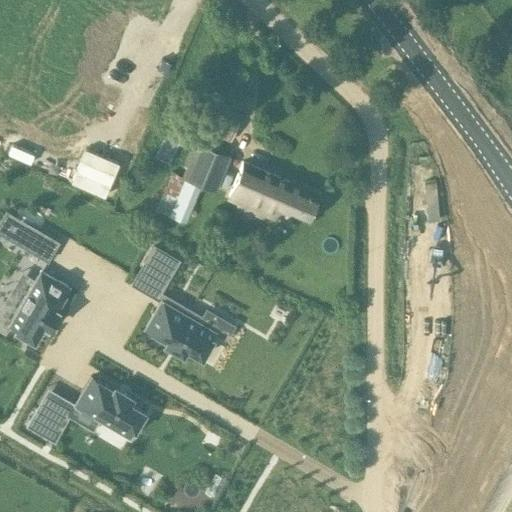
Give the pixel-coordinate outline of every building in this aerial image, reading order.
[(58,101),(44,129),(61,137),(66,126),(79,132),(88,113),(91,115),(99,98),(95,96),(104,77),(102,77),(84,68),(94,45),(113,54),(115,55),(123,36),(73,14),(65,32),(72,35),(45,95),(58,101)] [(215,103),(202,128),(230,141),(240,116),(215,103)] [(171,170),(155,209),(185,221),(201,184),(215,189),(230,154),(197,140),(182,174),(171,170)] [(259,208),(275,215),(279,206),(307,218),(318,195),(289,182),(289,181),(242,161),(228,194),(240,200),(259,208)] [(15,242),(47,260),(58,241),(26,223),(15,242)] [(154,245),(144,263),(168,277),(178,259),(154,245)] [(10,324),(17,328),(17,329),(33,339),(42,324),(48,327),(58,310),(56,309),(68,287),(41,271),(10,324)] [(185,347),(200,355),(210,339),(209,338),(213,331),(160,300),(144,327),(166,340),(165,342),(181,352),(185,347)] [(90,376),(74,404),(127,435),(132,427),(133,428),(143,411),(127,402),(131,396),(114,386),(112,389),(90,376)] [(59,421),(36,407),(26,425),(49,438),(59,421)] [(178,414),(163,437),(193,456),(208,433),(178,414)]
